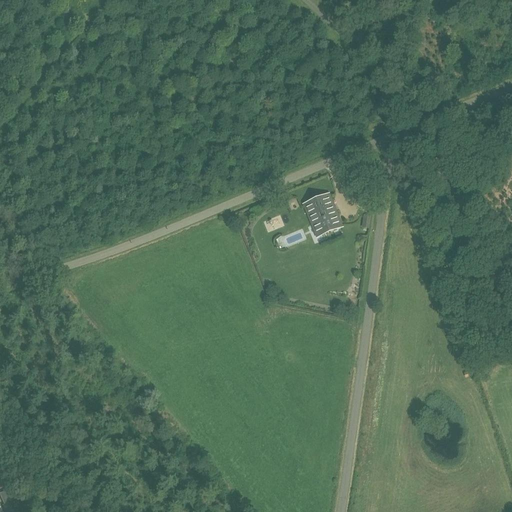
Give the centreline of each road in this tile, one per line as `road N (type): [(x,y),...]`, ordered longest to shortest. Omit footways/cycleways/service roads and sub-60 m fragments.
road 1 (unclassified): [(0,287),(389,139)]
road 2 (unclassified): [(342,511),(389,139)]
road 3 (unclassified): [(389,139),(511,87)]
